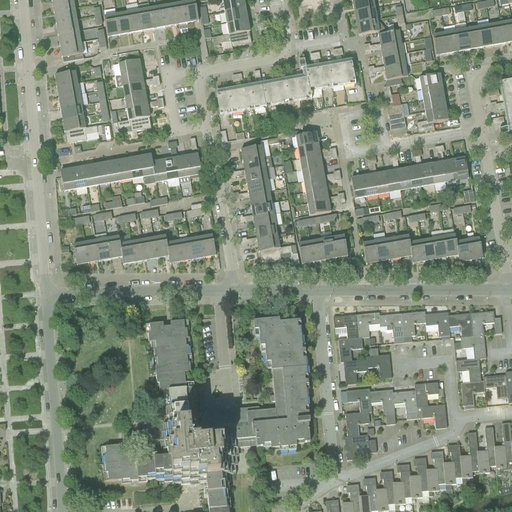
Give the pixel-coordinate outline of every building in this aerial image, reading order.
[(52,3),(54,14),(74,10),(71,0),(66,0),(52,3),(51,3),(52,3)] [(235,0),(222,2),(222,3),(223,2),(225,13),(246,10),(245,10),(243,0),(235,0)] [(353,13),(353,14),(374,10),(374,9),(372,0),(365,0),(351,3),(352,3),(353,13)] [(183,3),(186,25),(187,25),(187,24),(197,22),(197,23),(198,23),(196,12),(194,2),(193,2),(183,4),(183,3)] [(172,5),(171,6),(175,27),(176,27),(176,26),(186,24),(186,25),(183,3),(182,4),(172,6),(172,5)] [(137,5),(125,7),(127,14),(130,35),(131,35),(130,34),(141,33),(137,7),(137,5)] [(148,5),(137,7),(141,33),(142,33),(142,32),(152,31),(153,31),(149,10),(148,5)] [(160,8),(164,29),(164,28),(175,26),(175,27),(171,6),(161,8),(160,8)] [(149,10),(153,31),(153,30),(163,28),(164,29),(160,8),(149,10)] [(394,9),(395,18),(402,17),(400,8),(394,9)] [(55,25),(76,22),(76,21),(74,11),(75,11),(74,10),(54,14),(53,14),(53,15),(54,14),(56,25),(55,25)] [(225,13),(224,13),(224,14),(225,14),(227,24),(226,24),(226,25),(248,21),(247,21),(245,10),(246,10),(225,13)] [(355,25),(376,21),(374,10),(353,14),(354,14),(355,24),(355,25)] [(115,16),(119,37),(119,36),(130,35),(127,14),(126,14),(116,16),(115,16)] [(119,37),(115,16),(104,18),(107,39),(108,39),(108,38),(119,37)] [(76,22),(55,25),(55,26),(56,25),(58,36),(57,36),(57,37),(78,33),(83,32),(81,21),(76,22)] [(248,21),(226,25),(227,25),(229,36),(228,36),(250,32),(249,32),(247,21),(248,21)] [(376,21),(355,25),(356,25),(357,35),(357,36),(358,36),(358,37),(365,36),(368,35),(377,33),(378,36),(385,35),(385,31),(377,21),(376,21)] [(500,24),(499,24),(503,46),(503,45),(511,43),(511,30),(510,22),(510,23),(500,25),(500,24)] [(488,26),(492,48),(492,47),(503,45),(503,46),(499,24),(499,25),(488,27),(488,26)] [(477,28),(481,50),(481,49),(491,47),(491,48),(492,48),(488,26),(488,27),(478,29),(477,28)] [(466,30),(469,52),(470,52),(470,51),(480,49),(480,50),(481,50),(477,28),(477,29),(466,31),(466,30)] [(455,32),(458,54),(459,54),(459,53),(469,51),(469,52),(466,30),(465,31),(455,33),(455,32)] [(228,36),(213,39),(214,48),(219,47),(219,45),(231,43),(231,48),(251,44),(249,33),(250,33),(250,32),(228,36)] [(443,34),(447,56),(447,55),(458,53),(458,54),(455,32),(454,33),(444,35),(443,34)] [(59,47),(59,48),(80,44),(80,43),(80,44),(78,33),(79,33),(78,33),(57,37),(58,37),(60,47),(59,47)] [(380,48),(400,44),(398,34),(398,33),(385,35),(378,36),(378,37),(377,37),(377,38),(378,38),(379,45),(380,45),(380,48)] [(447,56),(443,34),(443,35),(433,37),(433,36),(432,36),(432,37),(436,57),(436,58),(437,58),(437,57),(446,55),(447,56)] [(80,44),(59,48),(60,48),(62,59),(61,59),(62,59),(82,56),(82,55),(86,54),(85,43),(80,44)] [(381,59),(403,56),(402,55),(400,45),(400,44),(380,48),(380,45),(379,45),(369,47),(370,52),(380,50),(382,59),(381,59)] [(235,83),(236,90),(236,93),(228,94),(227,94),(227,95),(216,96),(216,95),(215,95),(220,118),(220,117),(231,115),(232,115),(242,113),(242,114),(243,113),(253,111),(254,111),(265,109),(266,109),(276,107),(277,107),(288,105),(298,103),(299,103),(309,101),(310,102),(311,101),(309,93),(320,91),(320,92),(321,92),(320,91),(331,89),(331,90),(332,90),(332,89),(342,87),(342,88),(343,88),(343,87),(354,85),(354,86),(355,86),(351,64),(350,64),(350,65),(341,67),(340,57),(342,56),(340,50),(332,52),(333,58),(335,57),(337,67),(319,71),(317,60),(319,60),(318,54),(309,56),(310,62),(312,61),(314,71),(306,73),(303,61),(298,62),(299,72),(297,76),(297,79),(260,86),(261,88),(250,90),(249,90),(249,91),(241,92),(240,82),(241,82),(240,76),(231,77),(232,83),(235,83)] [(118,66),(113,67),(115,78),(121,77),(141,74),(141,73),(139,63),(140,62),(139,62),(138,53),(124,55),(125,60),(118,61),(118,65),(118,66)] [(384,68),(385,70),(404,67),(402,56),(403,56),(381,59),(381,60),(382,60),(383,68),(384,68)] [(386,82),(400,80),(406,79),(406,78),(407,78),(407,77),(406,78),(404,67),(405,67),(404,67),(385,70),(384,68),(383,68),(373,70),(374,74),(384,73),(386,81),(385,81),(385,82),(386,82)] [(99,69),(93,70),(94,78),(101,77),(99,69)] [(74,74),(53,77),(53,78),(54,78),(56,89),(55,89),(76,85),(77,85),(76,85),(74,74),(75,74),(74,74)] [(121,78),(123,88),(142,85),(142,88),(143,87),(153,86),(152,81),(142,83),(141,74),(121,77),(120,77),(120,78),(121,78)] [(438,76),(436,76),(418,79),(418,80),(418,81),(420,91),(441,87),(440,87),(439,77),(439,76),(438,76)] [(120,78),(120,77),(111,79),(113,90),(122,88),(123,88),(121,78),(120,78)] [(383,89),(384,98),(390,96),(389,88),(401,85),(400,80),(386,82),(387,88),(383,89)] [(511,229),(510,230),(511,238),(511,81),(501,84),(503,95),(503,96),(504,96),(505,104),(495,106),(495,104),(489,105),(490,114),(496,113),(496,111),(506,109),(507,118),(507,119),(508,118),(509,129),(497,131),(498,137),(508,135),(511,137),(511,182),(510,183),(511,192),(511,229)] [(76,85),(55,89),(56,89),(58,100),(78,97),(79,96),(84,95),(82,84),(77,85),(76,85)] [(123,89),(125,100),(145,96),(145,95),(145,96),(143,87),(142,88),(142,85),(123,88),(122,88),(122,89),(123,89)] [(422,103),(443,99),(443,98),(442,99),(440,87),(441,87),(420,91),(421,91),(422,102),(422,103)] [(58,100),(58,101),(60,111),(81,108),(81,107),(87,106),(85,95),(79,96),(78,97),(58,100)] [(126,111),(146,107),(146,110),(147,110),(157,108),(156,103),(146,105),(145,96),(125,100),(124,100),(125,100),(127,110),(126,111)] [(424,114),(445,110),(444,110),(443,99),(422,103),(423,103),(425,114),(424,114)] [(386,109),(387,114),(402,112),(401,106),(386,109)] [(129,122),(128,122),(128,123),(149,119),(149,118),(148,118),(147,110),(146,110),(146,107),(126,111),(127,111),(129,122)] [(60,112),(62,123),(83,119),(82,119),(81,108),(60,111),(59,111),(59,112),(60,112)] [(445,110),(424,114),(425,114),(426,123),(416,124),(417,133),(433,131),(432,124),(446,122),(446,121),(447,121),(447,120),(446,120),(444,110),(445,110)] [(403,117),(402,112),(387,114),(388,120),(403,117)] [(388,120),(389,126),(404,123),(403,117),(388,120)] [(286,120),(288,128),(297,126),(295,118),(286,120)] [(62,123),(64,133),(64,134),(85,130),(84,130),(83,121),(83,119),(62,123)] [(122,123),(112,125),(114,134),(118,133),(119,136),(131,134),(151,130),(149,119),(128,123),(128,122),(122,123)] [(405,129),(404,123),(389,126),(390,131),(405,129)] [(85,130),(64,134),(65,135),(66,145),(86,142),(85,137),(97,135),(97,137),(102,136),(101,127),(91,129),(84,130),(85,130)] [(295,138),(295,139),(297,149),(296,149),(297,150),(318,146),(318,145),(317,145),(316,136),(316,135),(315,135),(315,134),(295,138)] [(297,150),(298,152),(299,160),(299,161),(319,158),(319,160),(320,160),(330,158),(329,153),(319,155),(317,146),(318,146),(297,150)] [(242,163),(263,159),(261,149),(261,148),(240,151),(240,152),(240,153),(241,153),(242,163)] [(163,161),(166,183),(167,183),(167,182),(177,180),(178,181),(174,161),(177,160),(177,159),(175,149),(170,150),(172,160),(163,162),(163,161)] [(430,165),(433,187),(434,187),(434,186),(444,184),(444,185),(445,185),(441,165),(443,164),(442,153),(437,154),(438,164),(430,166),(430,165)] [(185,157),(189,179),(189,178),(199,176),(200,177),(201,177),(200,176),(201,176),(197,156),(197,155),(196,155),(196,156),(186,158),(186,157),(185,157)] [(139,158),(143,179),(144,186),(155,184),(153,177),(154,177),(151,164),(152,164),(150,156),(149,156),(149,157),(139,158)] [(174,161),(178,181),(178,180),(188,178),(189,179),(185,157),(185,158),(177,159),(177,160),(174,161)] [(407,169),(411,190),(422,188),(422,189),(418,169),(421,168),(419,157),(414,158),(416,169),(407,170),(407,169)] [(128,160),(127,160),(131,181),(132,181),(142,179),(143,179),(139,158),(138,158),(128,160)] [(319,158),(299,161),(300,163),(301,172),(322,168),(321,168),(320,160),(319,160),(319,158)] [(245,174),(265,171),(265,170),(263,160),(263,159),(242,163),(242,164),(244,172),(245,172),(245,174)] [(452,161),(456,183),(456,182),(466,180),(467,181),(467,180),(468,180),(464,160),(464,159),(463,159),(463,160),(453,162),(452,161)] [(117,162),(116,162),(120,183),(121,183),(120,182),(131,181),(127,160),(117,162)] [(162,162),(152,164),(151,164),(154,177),(153,177),(155,184),(155,185),(156,185),(156,184),(166,182),(166,183),(163,161),(162,161),(162,162)] [(385,173),(384,173),(388,194),(388,195),(390,201),(400,199),(399,193),(400,193),(396,173),(398,172),(396,161),(391,162),(393,173),(385,174),(385,173)] [(441,165),(445,185),(445,184),(455,182),(455,183),(456,183),(452,161),(452,162),(443,164),(441,165)] [(105,164),(109,185),(120,183),(116,162),(116,163),(105,164)] [(94,166),(98,187),(108,185),(109,185),(105,164),(104,164),(104,165),(94,166)] [(418,169),(422,189),(423,189),(423,188),(433,186),(433,187),(430,165),(429,165),(429,166),(421,168),(418,169)] [(82,168),(86,189),(87,189),(86,189),(97,187),(98,187),(94,166),(93,166),(93,167),(83,168),(82,168)] [(362,177),(366,199),(366,198),(376,196),(376,197),(377,197),(377,196),(373,177),(376,176),(374,166),(369,166),(371,176),(362,178),(362,177)] [(71,170),(75,191),(75,190),(86,189),(82,168),(82,169),(71,170)] [(322,168),(301,172),(302,174),(303,183),(323,180),(323,182),(324,182),(334,180),(333,175),(323,177),(322,169),(322,168)] [(396,173),(400,193),(400,192),(410,190),(410,191),(411,191),(411,190),(407,169),(406,169),(406,170),(398,172),(396,173)] [(75,191),(71,170),(60,172),(60,173),(59,173),(63,193),(64,193),(64,192),(74,191),(75,191)] [(246,186),(267,182),(270,181),(268,170),(265,171),(245,174),(245,172),(244,172),(234,174),(235,179),(245,177),(246,185),(246,186)] [(377,196),(377,197),(377,196),(388,194),(388,195),(384,173),(384,174),(376,176),(373,177),(377,196)] [(366,199),(362,177),(361,177),(361,178),(351,180),(351,179),(350,179),(354,200),(354,201),(355,201),(355,200),(365,198),(365,199),(366,199)] [(323,180),(303,183),(303,184),(305,194),(305,195),(326,191),(325,191),(324,182),(323,182),(323,180)] [(249,197),(270,193),(269,193),(267,182),(246,186),(247,186),(248,194),(249,194),(249,197)] [(326,191),(305,195),(307,205),(307,206),(327,202),(327,205),(328,205),(338,203),(337,198),(327,200),(326,191)] [(250,208),(271,204),(269,194),(270,193),(249,197),(249,194),(248,194),(238,196),(239,201),(249,199),(251,208),(250,208)] [(472,197),(462,199),(463,205),(472,204),(474,203),(473,197),(472,197)] [(120,202),(112,203),(114,210),(121,208),(120,202)] [(327,202),(307,206),(308,208),(309,216),(308,217),(309,217),(309,218),(320,216),(330,214),(329,213),(330,213),(329,213),(328,205),(327,205),(327,202)] [(114,210),(112,203),(104,205),(105,211),(114,210)] [(272,204),(250,208),(250,209),(251,209),(252,217),(253,217),(253,219),(274,216),(280,215),(278,203),(272,204)] [(98,205),(89,207),(91,214),(99,212),(98,205)] [(91,214),(89,207),(81,209),(83,215),(91,214)] [(181,214),(172,215),(173,216),(174,222),(182,221),(181,215),(181,214)] [(134,215),(126,217),(127,224),(135,222),(134,216),(134,215)] [(172,215),(164,217),(165,223),(174,222),(173,216),(172,215)] [(254,231),(275,227),(275,226),(275,227),(273,216),(274,216),(253,219),(253,217),(252,217),(241,219),(242,224),(253,222),(255,230),(254,230),(254,231)] [(126,217),(118,218),(119,225),(127,224),(126,217)] [(257,242),(277,238),(275,227),(254,231),(255,231),(256,239),(257,239),(257,242)] [(210,237),(200,239),(204,259),(214,257),(214,258),(215,258),(215,257),(212,237),(211,237),(211,236),(210,237)] [(396,238),(396,239),(400,259),(400,260),(400,259),(411,257),(409,244),(407,236),(407,237),(396,239),(396,238)] [(454,236),(443,238),(446,259),(458,257),(455,244),(454,236)] [(164,238),(153,239),(157,260),(157,261),(157,260),(168,258),(166,245),(165,237),(164,237),(164,238)] [(332,239),(335,260),(336,260),(346,258),(347,258),(343,237),(342,237),(342,238),(332,239)] [(117,238),(107,240),(110,261),(111,261),(121,259),(119,245),(120,245),(118,238),(117,238)] [(199,239),(189,241),(192,262),(192,261),(203,259),(203,260),(204,260),(204,259),(200,239),(200,238),(199,239)] [(258,253),(258,254),(279,250),(279,249),(277,239),(278,239),(278,238),(277,238),(257,242),(257,239),(256,239),(245,241),(247,246),(257,244),(258,253)] [(431,240),(435,261),(446,259),(446,260),(446,259),(443,238),(442,238),(432,240),(431,240)] [(153,240),(142,242),(146,263),(146,262),(157,260),(153,239),(153,240)] [(321,241),(320,241),(324,262),(325,262),(335,260),(332,239),(331,239),(331,240),(321,241)] [(384,240),(385,241),(388,261),(388,262),(389,262),(389,261),(400,259),(396,239),(385,241),(385,240),(384,240)] [(478,239),(467,242),(470,262),(482,260),(478,239)] [(96,242),(95,242),(99,263),(110,261),(107,240),(106,240),(96,242)] [(177,243),(181,264),(181,263),(192,261),(192,262),(189,241),(188,240),(188,241),(177,243)] [(431,240),(420,242),(424,263),(434,261),(435,262),(435,261),(431,240)] [(131,243),(130,243),(134,264),(134,265),(135,265),(135,264),(145,262),(146,263),(142,242),(142,241),(141,241),(141,242),(131,244),(131,243)] [(309,243),(309,244),(312,264),(313,264),(314,264),(313,264),(324,262),(320,241),(320,242),(310,243),(309,243)] [(385,241),(373,243),(377,263),(388,261),(385,241)] [(84,244),(87,265),(88,265),(98,263),(99,263),(95,242),(84,244)] [(420,242),(409,244),(411,257),(412,265),(413,265),(424,263),(420,242)] [(467,242),(455,244),(458,257),(459,264),(470,262),(467,242)] [(120,246),(120,245),(119,245),(121,259),(122,266),(123,266),(123,267),(123,266),(134,264),(130,243),(130,244),(120,246)] [(177,243),(166,245),(168,258),(169,266),(169,265),(170,266),(170,265),(180,263),(181,264),(177,243)] [(377,263),(373,243),(362,245),(365,265),(377,263)] [(87,265),(84,244),(73,246),(72,246),(76,267),(77,267),(87,265)] [(312,264),(309,244),(298,246),(298,245),(298,246),(297,246),(301,266),(301,267),(302,266),(312,264)] [(279,250),(258,254),(259,254),(261,265),(280,261),(279,257),(289,255),(291,268),(298,267),(295,247),(279,249),(279,250)] [(469,315),(472,339),(483,337),(482,326),(493,325),(494,336),(501,336),(499,320),(493,320),(493,313),(469,315)] [(425,328),(423,314),(401,316),(403,339),(410,338),(414,338),(413,326),(424,325),(425,328)] [(440,339),(449,338),(448,329),(447,318),(446,315),(424,317),(424,314),(423,314),(425,328),(437,327),(438,339),(440,339)] [(379,329),(378,315),(355,317),(357,340),(361,340),(364,339),(368,339),(367,327),(379,326),(379,329)] [(447,318),(448,329),(451,329),(460,328),(460,337),(461,339),(461,340),(472,339),(469,315),(459,316),(450,317),(447,318)] [(379,318),(378,318),(379,326),(379,329),(382,329),(384,329),(384,333),(387,335),(391,334),(392,340),(393,340),(403,339),(401,316),(379,318)] [(332,319),(333,330),(345,329),(346,341),(357,340),(355,317),(332,319)] [(212,417),(200,418),(201,426),(197,427),(193,389),(185,390),(183,374),(190,373),(189,365),(191,365),(190,355),(188,356),(187,348),(189,348),(188,339),(187,339),(186,332),(188,331),(187,322),(169,324),(170,327),(163,328),(162,324),(145,326),(146,336),(148,335),(148,344),(151,343),(151,352),(153,352),(154,359),(152,359),(153,369),(155,368),(156,384),(154,384),(155,394),(163,393),(164,401),(166,401),(167,409),(165,409),(166,417),(164,418),(164,426),(162,426),(163,435),(161,435),(162,443),(160,443),(160,453),(162,453),(163,460),(137,462),(136,454),(119,455),(118,447),(100,448),(101,458),(104,457),(105,473),(103,473),(104,483),(120,481),(121,485),(130,484),(130,482),(137,482),(138,484),(147,483),(147,481),(154,480),(155,482),(163,481),(163,484),(172,483),(172,485),(180,484),(180,486),(205,484),(207,511),(227,511),(228,510),(230,509),(229,500),(227,500),(226,493),(228,492),(227,484),(229,484),(228,475),(235,475),(234,466),(236,466),(235,457),(233,457),(232,450),(249,448),(249,446),(255,445),(255,449),(261,449),(262,449),(261,446),(269,445),(270,451),(278,450),(278,453),(279,453),(279,450),(286,449),(286,452),(287,452),(287,449),(295,448),(295,449),(295,443),(302,443),(303,445),(309,444),(307,425),(308,425),(307,414),(304,414),(304,409),(307,409),(307,408),(306,408),(306,401),(306,400),(305,400),(305,392),(304,392),(304,387),(307,387),(307,384),(304,384),(303,380),(307,379),(306,377),(305,369),(306,369),(305,369),(304,361),(305,361),(301,361),(301,356),(304,356),(304,351),(301,352),(300,347),(301,347),(301,346),(300,338),(301,338),(300,338),(299,330),(300,330),(300,329),(296,330),(296,325),(299,325),(299,322),(278,324),(278,320),(278,321),(252,323),(253,331),(253,332),(257,332),(259,348),(258,348),(259,348),(263,348),(265,364),(265,365),(270,364),(270,373),(271,372),(275,411),(258,413),(258,409),(245,410),(245,411),(211,414),(212,417)] [(466,350),(467,361),(467,362),(478,361),(485,360),(483,337),(472,339),(461,340),(459,340),(460,344),(460,351),(466,350)] [(361,340),(357,340),(346,341),(337,341),(339,364),(351,363),(350,352),(362,351),(361,340)] [(391,380),(388,356),(377,358),(365,359),(365,362),(366,373),(367,373),(366,370),(378,369),(379,381),(391,380)] [(455,363),(456,374),(467,373),(469,384),(469,385),(480,384),(480,379),(478,361),(467,362),(467,361),(455,363)] [(365,362),(351,363),(339,364),(339,365),(342,364),(345,387),(356,386),(355,374),(366,373),(365,362)] [(505,377),(482,379),(484,394),(484,390),(495,389),(496,401),(507,400),(507,406),(507,405),(505,374),(504,374),(505,377)] [(469,384),(460,385),(462,408),(465,408),(465,411),(474,410),(473,407),(472,395),(484,394),(483,391),(483,383),(480,384),(469,385),(469,384)] [(413,387),(414,393),(416,410),(420,410),(420,409),(427,409),(427,408),(426,397),(438,396),(437,391),(437,385),(413,387)] [(358,403),(359,415),(367,414),(370,414),(370,405),(369,405),(368,391),(345,393),(346,405),(358,403)] [(386,427),(394,426),(393,415),(394,415),(393,406),(391,395),(391,392),(369,394),(368,391),(369,405),(370,405),(381,404),(382,416),(384,416),(386,427)] [(414,393),(391,395),(393,406),(404,405),(406,422),(417,421),(416,416),(417,416),(416,410),(414,393)] [(435,431),(446,430),(444,407),(427,408),(427,409),(420,409),(420,410),(416,410),(417,416),(416,416),(417,421),(433,419),(435,431)] [(359,415),(344,416),(346,437),(346,439),(357,438),(357,436),(356,426),(368,425),(367,414),(359,415)] [(494,449),(493,449),(495,468),(495,471),(496,477),(497,477),(500,477),(501,476),(501,470),(506,470),(510,469),(509,463),(511,463),(510,444),(511,444),(509,425),(501,426),(503,448),(494,449)] [(486,453),(477,453),(476,453),(478,476),(489,475),(488,469),(495,468),(495,471),(493,449),(494,449),(492,430),(484,431),(486,453)] [(469,457),(459,458),(461,480),(472,479),(471,473),(478,473),(478,476),(476,453),(477,453),(475,435),(467,435),(469,457)] [(343,440),(345,454),(346,462),(357,461),(356,449),(367,448),(368,455),(375,455),(374,442),(367,443),(367,437),(343,440)] [(450,464),(442,465),(444,486),(444,487),(450,487),(455,486),(462,485),(461,480),(459,458),(459,453),(449,454),(449,455),(450,464)] [(434,471),(425,472),(428,494),(431,493),(438,493),(438,487),(444,486),(442,465),(442,460),(433,461),(434,471)] [(409,478),(411,500),(414,500),(428,499),(428,494),(425,472),(425,466),(416,467),(416,468),(417,477),(411,478),(409,478)] [(392,485),(394,506),(394,507),(397,507),(398,507),(404,506),(411,505),(411,504),(411,500),(409,478),(408,473),(399,474),(399,475),(400,484),(393,485),(392,485)] [(383,491),(375,491),(376,511),(394,511),(394,507),(394,506),(392,485),(391,480),(382,481),(383,491)] [(366,497),(358,498),(359,511),(376,511),(375,491),(374,486),(365,487),(366,497)] [(359,511),(358,498),(358,493),(348,494),(349,504),(341,505),(341,511),(359,511)]
